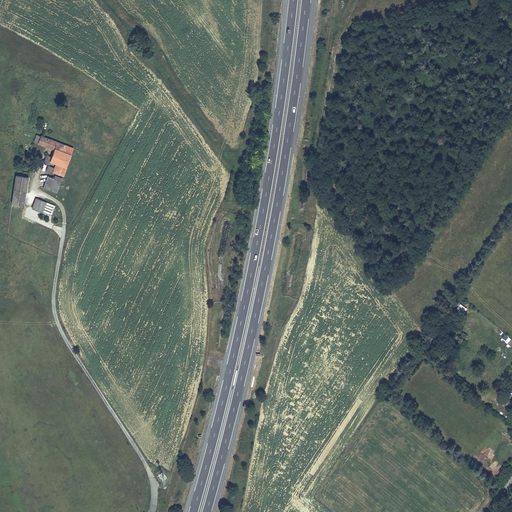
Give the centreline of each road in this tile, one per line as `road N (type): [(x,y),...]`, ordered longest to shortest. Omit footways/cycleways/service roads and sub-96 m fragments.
road 1 (motorway): [(293,0),(255,251),(193,511)]
road 2 (motorway): [(206,511),(267,253),(305,0)]
road 3 (unclassified): [(151,511),(143,459),(58,326),(53,300),(64,217),(57,202),(33,188)]
